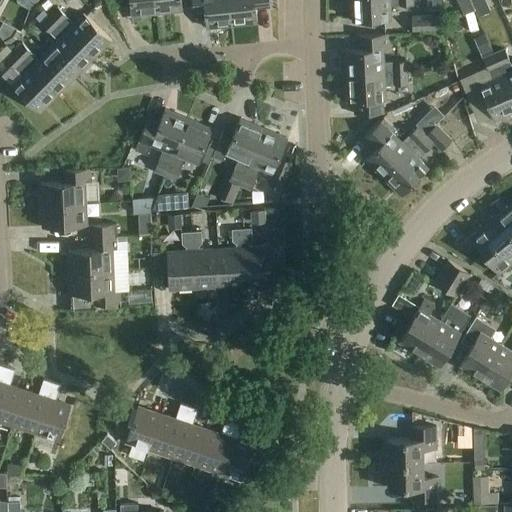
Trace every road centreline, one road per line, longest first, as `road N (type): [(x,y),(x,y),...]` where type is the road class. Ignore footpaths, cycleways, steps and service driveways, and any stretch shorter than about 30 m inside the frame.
road 1 (residential): [(396,261),(327,206),(313,50)]
road 2 (residential): [(128,57),(313,50)]
road 3 (residential): [(340,383),(498,420),(511,416)]
road 4 (unclassified): [(396,261),(466,183),(511,152)]
road 5 (unclassified): [(340,383),(355,333),(396,261)]
road 6 (unclassified): [(330,511),(327,444),(340,383)]
